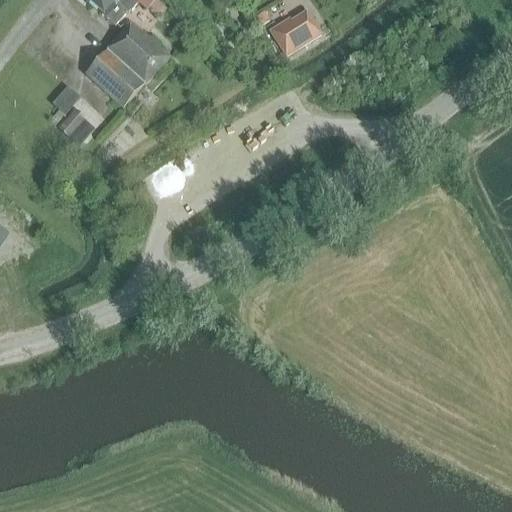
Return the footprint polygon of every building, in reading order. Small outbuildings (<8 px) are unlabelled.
[(82,0),(106,20),(116,28),(128,15),(129,15),(139,4),(147,11),(156,1),(155,0),(82,0)] [(323,37),(307,13),(291,23),(290,20),(268,33),(285,61),(323,37)] [(123,111),(170,60),(132,25),(85,76),(123,111)] [(64,116),(78,101),(68,91),(54,106),(64,116)] [(79,149),(95,131),(74,113),(59,131),(79,149)]
